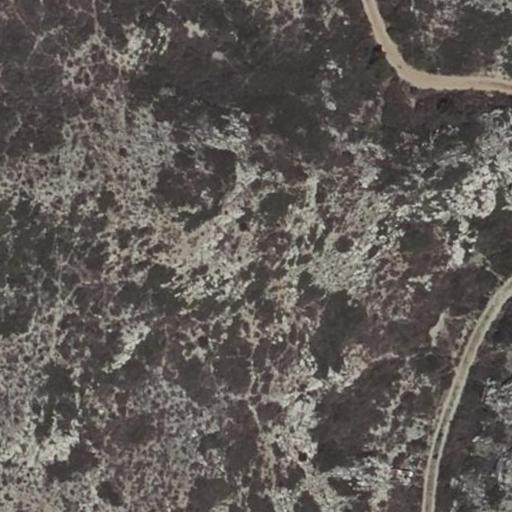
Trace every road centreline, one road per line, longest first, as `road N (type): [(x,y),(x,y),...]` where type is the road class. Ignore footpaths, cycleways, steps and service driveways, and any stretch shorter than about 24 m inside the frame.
road 1 (track): [(511,293),(474,350),(436,447),(428,511)]
road 2 (track): [(368,0),(382,46),(410,73),(511,81)]
